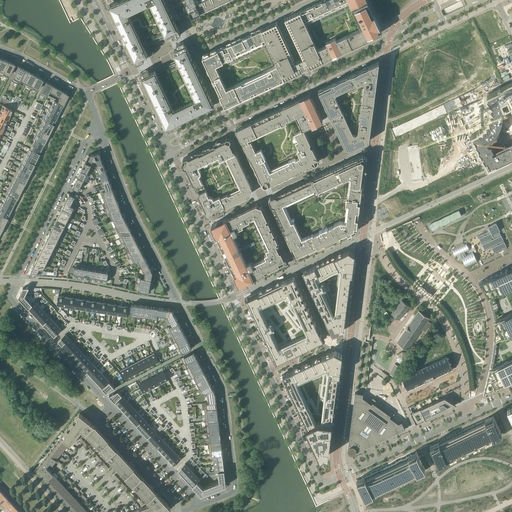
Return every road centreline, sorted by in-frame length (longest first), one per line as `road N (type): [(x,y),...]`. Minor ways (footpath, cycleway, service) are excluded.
road 1 (residential): [(94,117),(132,213),(224,388),(234,491),(198,506)]
road 2 (residential): [(165,153),(315,469),(323,482),(339,476)]
road 3 (tertiary): [(165,153),(480,0)]
road 4 (residential): [(94,117),(10,298),(107,405)]
road 5 (tertiary): [(454,0),(159,141)]
road 6 (residential): [(174,0),(201,51),(311,0)]
road 7 (unclassified): [(339,476),(465,417)]
road 8 (residential): [(198,506),(107,405)]
road 9 (residential): [(94,416),(181,511)]
